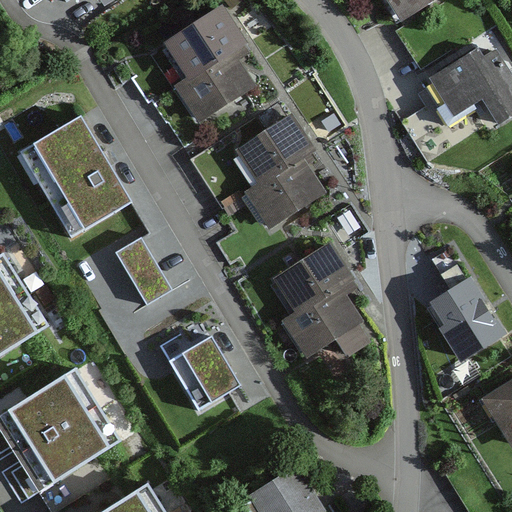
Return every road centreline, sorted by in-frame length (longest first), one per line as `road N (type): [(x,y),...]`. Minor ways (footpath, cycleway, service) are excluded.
road 1 (residential): [(85,62),(299,425),(359,463),(406,466)]
road 2 (residential): [(406,466),(386,207)]
road 3 (residential): [(386,207),(373,100),(316,0)]
road 4 (residential): [(511,281),(464,218),(386,207)]
